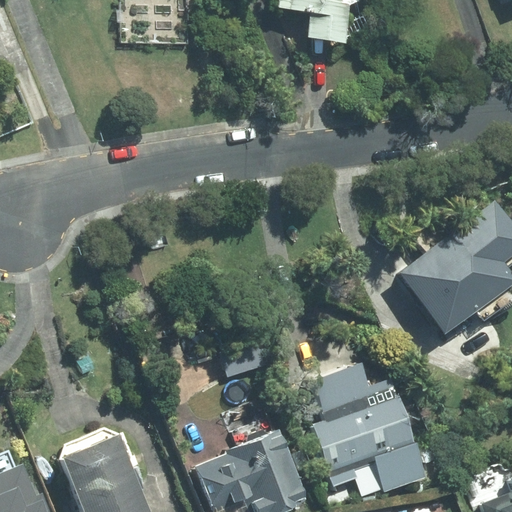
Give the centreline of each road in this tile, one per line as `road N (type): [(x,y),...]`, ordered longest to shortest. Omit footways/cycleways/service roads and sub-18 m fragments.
road 1 (residential): [(19,226),(86,183),(414,135),(511,106)]
road 2 (unknown): [(453,127),(480,69),(483,0)]
